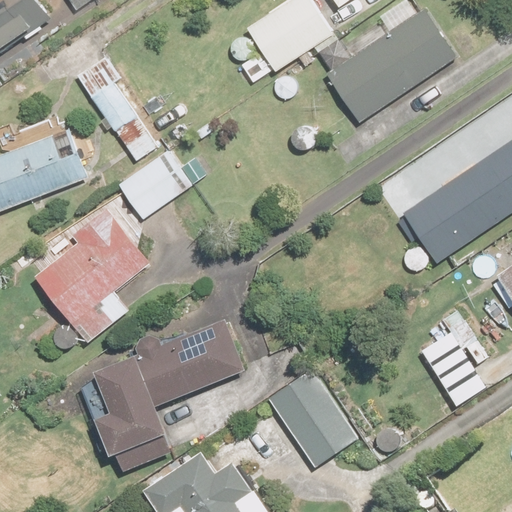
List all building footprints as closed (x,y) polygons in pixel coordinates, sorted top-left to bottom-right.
[(34,0),(0,0),(0,58),(54,24),(36,4),(34,0)] [(98,0),(66,0),(76,15),(98,0)] [(312,0),(298,0),(247,35),(275,75),(336,34),(312,0)] [(329,0),(339,14),(359,0),(329,0)] [(406,2),(381,18),(392,35),(417,19),(406,2)] [(427,14),(327,80),(358,128),(459,63),(427,14)] [(340,44),(320,57),(331,74),(351,61),(340,44)] [(137,166),(160,150),(116,86),(122,82),(106,60),(78,79),(137,166)] [(54,141),(0,161),(0,216),(89,183),(79,158),(63,164),(54,141)] [(511,219),(511,142),(395,223),(411,247),(418,242),(437,270),(511,219)] [(170,151),(117,187),(144,226),(197,190),(170,151)] [(79,249),(36,283),(89,348),(131,314),(118,297),(153,269),(108,213),(73,241),(79,249)] [(511,270),(498,281),(511,301),(511,270)] [(247,376),(225,325),(163,350),(160,345),(151,340),(140,346),(136,354),(139,362),(95,381),(111,422),(98,428),(113,466),(118,464),(125,479),(173,458),(158,415),(247,376)] [(314,374),(267,405),(316,478),(362,447),(314,374)] [(205,460),(147,501),(154,511),(239,511),(256,500),(234,469),(218,480),(205,460)]
